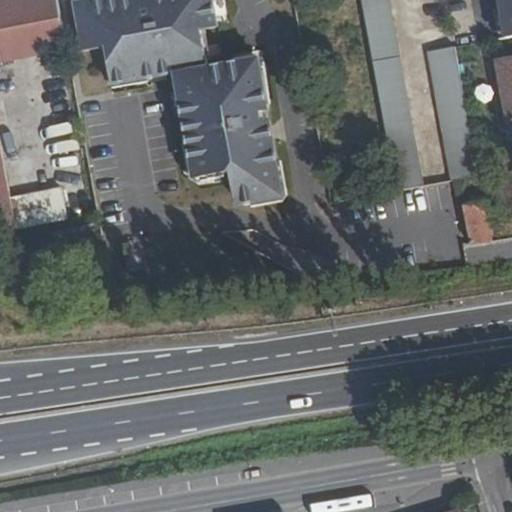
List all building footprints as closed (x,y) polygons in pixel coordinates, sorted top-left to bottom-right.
[(0,0),(0,232),(21,228),(0,119),(0,61),(71,48),(62,0),(0,0)] [(146,65),(180,59),(186,95),(194,93),(202,139),(195,141),(200,166),(208,171),(239,166),(243,191),(252,197),(286,191),(290,185),(286,161),(279,162),(274,133),(263,136),(259,122),(272,120),(268,101),(276,100),(271,72),(263,73),(260,52),(214,61),(206,23),(219,20),(215,0),(80,0),(80,1),(86,35),(111,30),(119,78),(148,72),(146,65)] [(427,184),(393,0),(365,0),(400,189),(427,184)] [(511,0),(503,0),(510,36),(511,36),(511,0)] [(460,45),(434,50),(458,179),(478,175),(484,174),(460,47),(460,45)] [(52,54),(54,66),(54,71),(72,68),(69,50),(52,54)] [(19,197),(25,229),(73,220),(67,188),(19,197)] [(488,200),(467,204),(474,240),(495,237),(488,200)]
